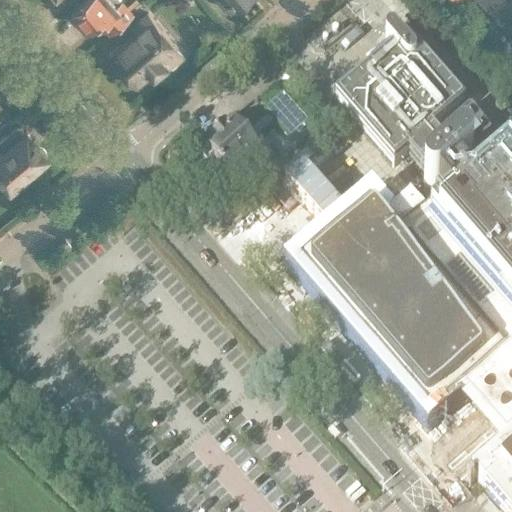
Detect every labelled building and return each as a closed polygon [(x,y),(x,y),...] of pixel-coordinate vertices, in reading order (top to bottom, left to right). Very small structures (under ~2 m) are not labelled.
[(95,22),(98,26),(102,24),(109,33),(117,26),(126,18),(132,13),(121,0),(117,3),(114,0),(81,0),(71,9),(72,11),(72,14),(76,19),(79,19),(87,29),(95,22)] [(511,0),(478,0),(487,10),(497,0),(511,0)] [(435,18),(444,28),(457,16),(448,6),(435,18)] [(168,66),(183,53),(148,12),(132,25),(138,31),(110,55),(122,69),(122,71),(126,76),(129,76),(134,83),(149,70),(152,74),(165,63),(168,66)] [(120,30),(129,22),(126,18),(117,26),(120,30)] [(511,511),(511,165),(508,161),(477,187),(466,175),(470,170),(471,164),(468,159),(462,157),(457,158),(454,160),(432,135),(464,108),(406,40),(401,45),(395,39),(393,37),(390,37),(387,38),(385,40),(384,43),(386,47),(391,53),(334,102),(393,169),(407,157),(428,182),(425,184),(423,187),(432,195),(448,189),(425,214),(406,197),(393,211),(371,187),(327,226),(281,262),(427,432),(458,399),(475,419),(501,448),(471,475),(503,511),(511,511)] [(238,180),(243,185),(272,160),(264,151),(259,156),(248,143),(272,123),(296,150),(315,134),(282,97),(264,113),(268,118),(251,132),(236,116),(219,131),(217,129),(208,137),(210,139),(201,147),(212,159),(208,163),(208,169),(213,175),(215,177),(221,177),(225,174),(233,184),(238,180)] [(467,110),(439,135),(457,156),(463,151),(476,167),(479,168),(481,168),(499,152),(500,149),(499,147),(473,111),(470,110),(467,110)] [(48,155),(45,155),(45,151),(42,148),(38,146),(25,131),(24,132),(22,130),(22,127),(20,125),(17,124),(0,138),(0,177),(9,188),(14,184),(18,186),(23,186),(26,183),(27,178),(25,174),(37,164),(41,163),(44,160),(44,156),(48,157),(48,155)] [(312,168),(334,198),(353,183),(331,154),(312,168)]
